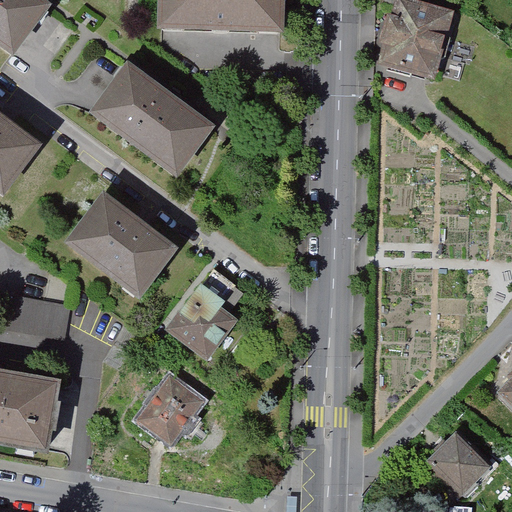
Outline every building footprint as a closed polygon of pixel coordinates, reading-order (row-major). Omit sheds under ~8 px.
[(48,14),(28,0),(0,0),(0,48),(14,59),(48,14)] [(288,0),(167,0),(167,34),(287,38),(288,0)] [(457,19),(406,5),(389,68),(440,82),(457,19)] [(215,137),(133,77),(99,122),(182,183),(215,137)] [(40,156),(0,126),(0,196),(6,201),(40,156)] [(178,261),(108,209),(74,254),(144,306),(178,261)] [(243,300),(217,281),(174,338),(211,366),(237,330),(227,322),(243,300)] [(76,304),(15,293),(9,327),(70,338),(76,304)] [(62,384),(0,373),(0,443),(51,452),(62,384)] [(209,408),(173,381),(139,427),(175,454),(209,408)] [(511,383),(499,396),(511,408),(511,383)] [(452,441),(427,465),(457,496),(482,471),(452,441)]
